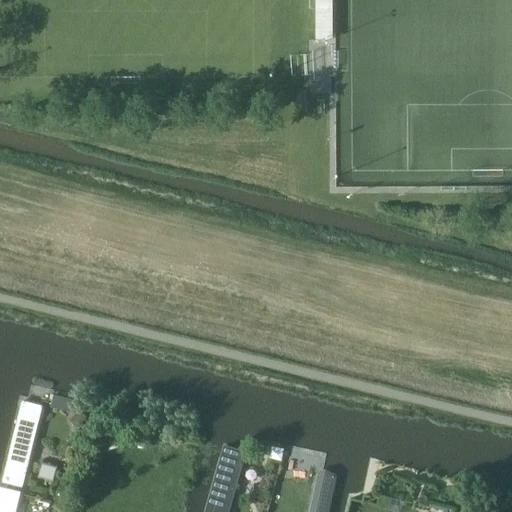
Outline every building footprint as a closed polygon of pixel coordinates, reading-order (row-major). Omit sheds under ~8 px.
[(315,0),(316,40),(333,40),(332,0),(315,0)] [(6,484),(27,490),(48,410),(27,404),(6,484)] [(211,511),(234,511),(249,454),(228,449),(211,511)] [(322,477),(314,511),(332,511),(339,481),(322,477)] [(1,495),(0,500),(0,511),(21,511),(24,500),(1,495)]
